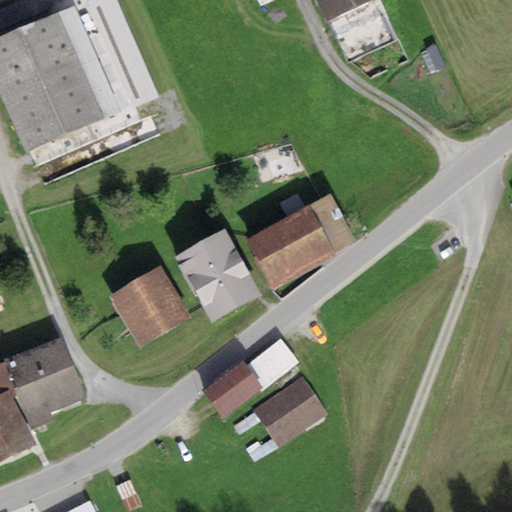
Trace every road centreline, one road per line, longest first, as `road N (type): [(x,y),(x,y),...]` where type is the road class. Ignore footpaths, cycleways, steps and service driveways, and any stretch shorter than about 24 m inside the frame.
road 1 (tertiary): [(0,500),(121,444),(511,135)]
road 2 (track): [(374,511),(486,239),(469,169)]
